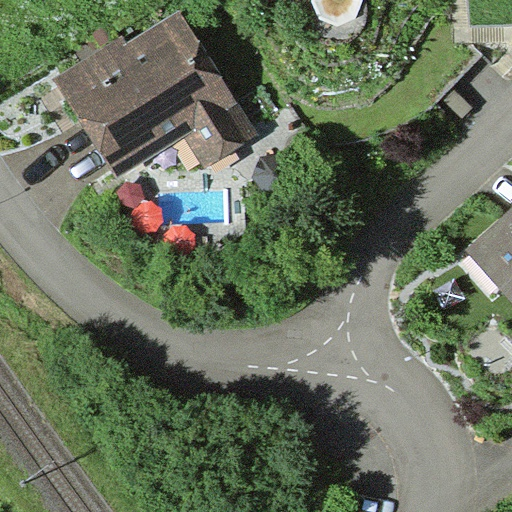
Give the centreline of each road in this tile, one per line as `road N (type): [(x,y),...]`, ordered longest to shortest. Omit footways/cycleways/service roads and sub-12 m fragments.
road 1 (residential): [(0,205),(83,288),(175,354),(234,364),(334,364)]
road 2 (residential): [(511,128),(366,283),(334,364)]
road 3 (residential): [(334,364),(386,384),(426,423),(449,482),(437,511)]
